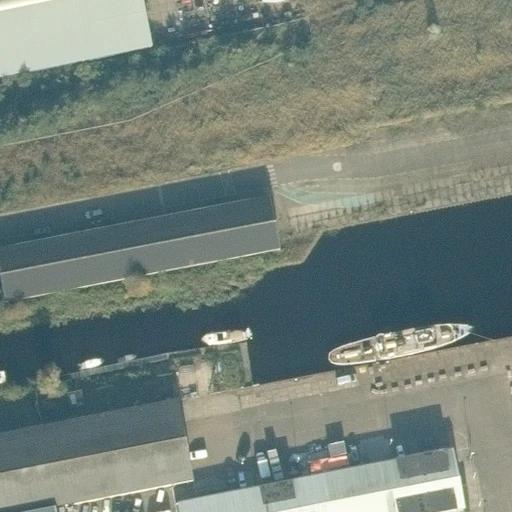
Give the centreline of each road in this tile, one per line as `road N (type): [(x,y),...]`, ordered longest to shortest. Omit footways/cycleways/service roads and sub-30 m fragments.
road 1 (unclassified): [(0,227),(511,140)]
road 2 (unclassified): [(511,389),(508,371),(263,418)]
